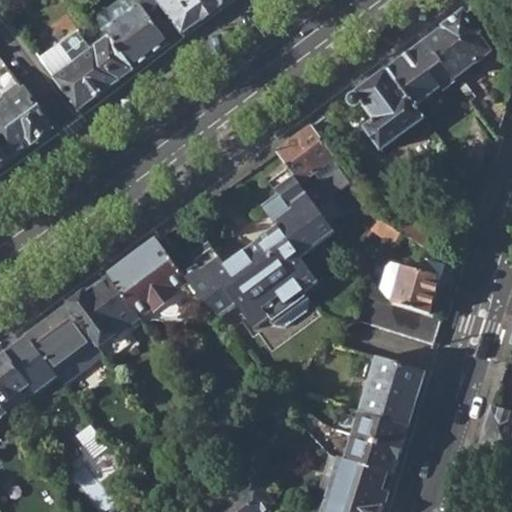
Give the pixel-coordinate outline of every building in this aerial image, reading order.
[(96,14),(95,18),(104,29),(139,3),(136,0),(118,0),(118,1),(107,9),(103,9),(96,14)] [(108,36),(134,70),(169,44),(148,15),(161,5),(157,0),(136,0),(139,3),(104,29),(108,36)] [(223,4),(220,0),(157,0),(161,5),(183,34),(223,4)] [(442,65),(454,80),(491,52),(463,13),(425,41),(442,65)] [(76,28),(38,56),(53,77),(92,48),(76,28)] [(134,70),(108,36),(92,48),(53,77),(78,110),(134,70)] [(387,69),(415,107),(440,89),(443,93),(456,83),(454,80),(442,65),(425,41),(387,69)] [(365,129),(381,152),(425,120),(415,107),(387,69),(353,95),(348,102),(350,106),(354,108),(360,104),(374,123),(365,129)] [(0,77),(0,108),(25,89),(11,70),(0,77)] [(54,128),(25,89),(0,108),(0,157),(6,165),(54,128)] [(475,108),(497,139),(505,117),(490,97),(475,108)] [(310,126),(330,154),(344,144),(324,116),(310,126)] [(480,195),(496,143),(476,116),(459,166),(480,195)] [(292,172),(302,184),(316,175),(316,184),(331,204),(344,195),(329,174),(321,169),(334,160),(330,154),(310,126),(277,151),(292,172)] [(455,178),(477,207),(480,195),(459,166),(455,178)] [(211,248),(179,271),(188,284),(200,300),(217,318),(234,305),(252,329),(265,319),(270,327),(285,326),(306,312),(309,300),(303,291),(317,280),(299,257),(336,230),(302,184),(292,172),(272,187),(279,196),(262,207),(277,227),(225,266),(211,248)] [(401,233),(427,250),(434,238),(411,215),(399,231),(401,233)] [(394,243),(401,233),(399,231),(376,216),(369,227),(394,243)] [(109,275),(141,319),(188,284),(179,271),(156,241),(109,275)] [(457,270),(427,250),(424,260),(454,280),(457,270)] [(395,302),(430,312),(441,279),(390,264),(379,297),(385,299),(392,301),(395,302)] [(68,306),(104,355),(145,325),(141,319),(109,275),(68,306)] [(357,321),(434,344),(435,340),(442,315),(430,312),(395,302),(392,301),(385,299),(379,297),(365,293),(357,321)] [(58,376),(64,385),(104,355),(68,306),(28,336),(58,376)] [(0,356),(0,402),(2,406),(25,389),(31,397),(58,376),(28,336),(0,356)] [(362,414),(408,428),(425,374),(379,360),(362,414)] [(75,399),(90,420),(107,408),(92,387),(75,399)] [(0,402),(0,420),(9,414),(2,406),(0,402)] [(483,440),(506,448),(511,430),(511,413),(493,408),(483,440)] [(344,415),(338,433),(400,452),(408,428),(362,414),(359,413),(357,418),(344,415)] [(346,454),(344,460),(393,476),(400,452),(338,433),(333,449),(346,454)] [(381,511),(393,476),(344,460),(339,459),(322,511),(381,511)] [(216,509),(246,486),(233,468),(218,479),(225,488),(209,499),(216,509)] [(261,511),(275,503),(257,478),(246,486),(216,509),(218,511),(261,511)]
